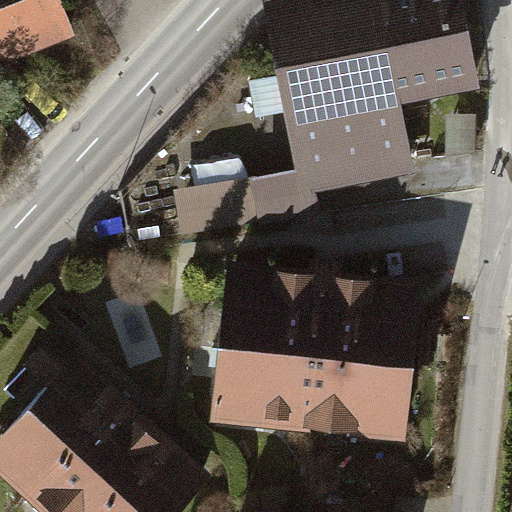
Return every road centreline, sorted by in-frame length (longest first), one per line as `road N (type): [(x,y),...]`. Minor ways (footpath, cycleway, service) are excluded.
road 1 (residential): [(506,0),(505,233),(475,511)]
road 2 (secondary): [(0,247),(228,0)]
road 3 (unknown): [(505,233),(285,238)]
